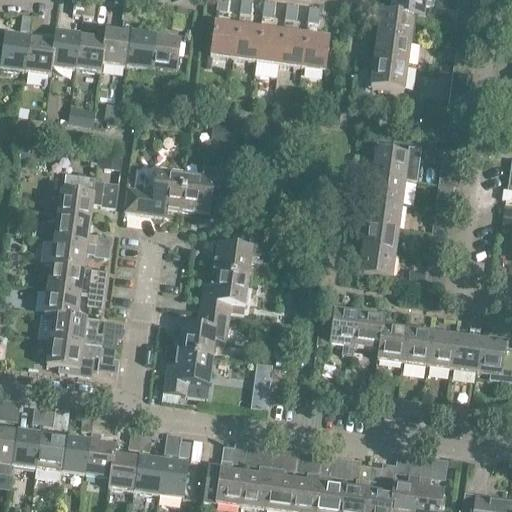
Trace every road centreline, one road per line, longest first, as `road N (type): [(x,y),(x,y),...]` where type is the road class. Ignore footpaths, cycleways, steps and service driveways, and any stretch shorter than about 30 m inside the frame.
road 1 (residential): [(132,400),(156,417),(363,447),(391,439),(511,455)]
road 2 (residential): [(511,309),(472,303),(461,288),(499,0)]
road 3 (residential): [(132,400),(152,239)]
road 4 (residential): [(132,400),(0,385)]
